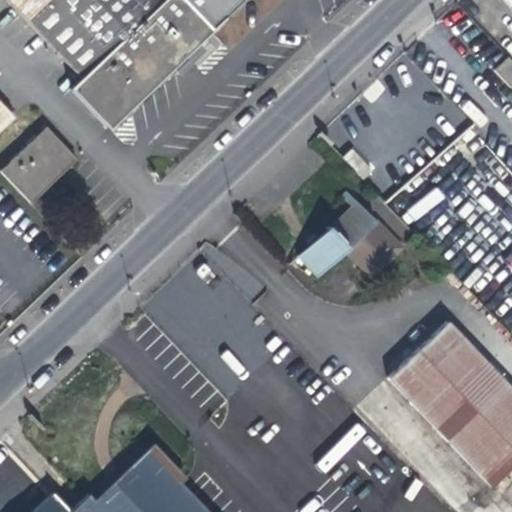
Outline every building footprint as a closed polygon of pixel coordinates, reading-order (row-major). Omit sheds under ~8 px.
[(108,126),(210,29),(181,0),(4,0),(80,78),(71,87),(108,126)] [(181,0),(210,29),(240,0),(181,0)] [(494,69),(511,86),(511,84),(511,63),(506,57),(494,69)] [(0,128),(13,116),(0,103),(0,128)] [(0,170),(28,200),(73,158),(45,128),(0,170)] [(344,249),(347,251),(376,224),(345,191),(339,196),(348,205),(339,213),(324,227),(344,249)] [(376,224),(347,251),(369,275),(399,247),(376,224)] [(316,275),(344,249),(324,227),(296,254),(316,275)] [(387,377),(491,485),(511,465),(511,391),(445,321),(387,377)] [(358,422),(334,443),(344,453),(367,432),(358,422)] [(86,493),(69,510),(70,511),(207,511),(177,481),(150,452),(134,468),(97,504),(86,493)] [(70,511),(69,510),(51,492),(29,511),(70,511)]
